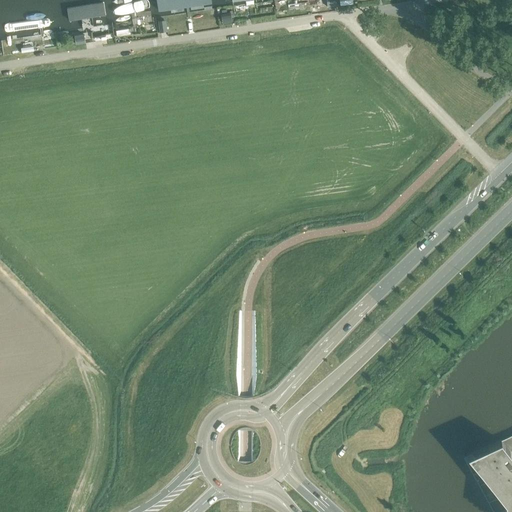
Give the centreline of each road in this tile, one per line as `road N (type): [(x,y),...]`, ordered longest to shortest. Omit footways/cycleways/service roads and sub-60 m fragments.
road 1 (residential): [(340,18),(0,67)]
road 2 (secondary): [(502,179),(286,388)]
road 3 (secondary): [(323,391),(511,208)]
road 4 (residential): [(502,179),(340,18)]
